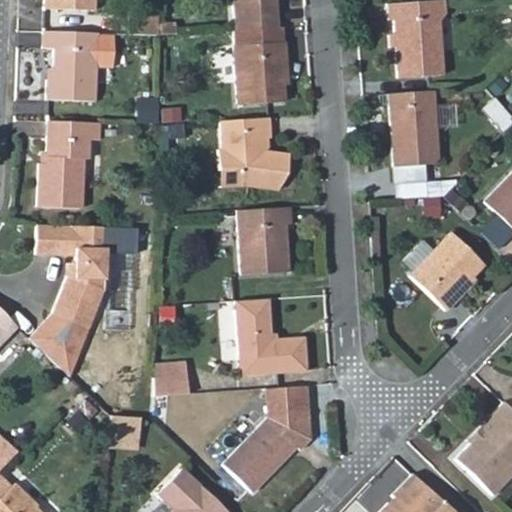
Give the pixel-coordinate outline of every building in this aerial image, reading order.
[(91,9),(90,0),(41,0),(41,8),(91,9)] [(227,0),(229,29),(273,26),(270,0),(227,0)] [(437,2),(380,6),(381,22),(388,22),(389,36),(390,49),(392,78),(434,76),(431,21),(437,16),(437,2)] [(124,34),(154,35),(154,34),(154,20),(154,16),(125,15),(124,34)] [(154,20),(154,34),(172,33),(171,20),(154,20)] [(276,40),(275,25),(273,26),(229,29),(227,29),(232,104),(278,101),(276,76),(280,75),(277,45),(276,40)] [(111,34),(40,33),(40,51),(52,51),(52,70),(51,82),(43,82),(43,100),(91,102),(92,65),(110,65),(111,34)] [(390,49),(389,36),(381,36),(382,49),(390,49)] [(51,82),(52,70),(44,70),(43,82),(51,82)] [(425,94),(380,96),(385,168),(388,168),(419,167),(429,158),(425,94)] [(493,97),(483,106),(501,127),(511,119),(493,97)] [(436,124),(450,126),(453,105),(439,103),(436,124)] [(264,134),(264,116),(215,120),(217,147),(212,148),(213,169),(224,168),(225,185),(243,185),(275,190),(282,172),(286,153),(259,149),(258,147),(256,136),(262,135),(264,134)] [(96,123),(43,121),(43,154),(43,164),(36,164),(35,164),(33,206),(78,208),(80,159),(86,159),(86,140),(96,140),(96,123)] [(388,168),(389,203),(420,201),(419,167),(388,168)] [(224,168),(213,169),(214,186),(225,185),(224,168)] [(511,172),(478,206),(511,239),(511,238),(511,172)] [(287,224),(286,207),(233,210),(237,274),(284,271),(281,224),(287,224)] [(101,227),(33,225),(32,255),(70,256),(70,264),(69,279),(63,279),(49,314),(25,338),(66,378),(100,292),(101,227)] [(460,284),(477,267),(446,236),(403,279),(439,314),(464,289),(460,284)] [(419,239),(402,266),(410,272),(428,245),(419,239)] [(265,334),(264,299),(229,301),(233,359),(250,359),(250,374),(300,371),(297,339),(272,340),(266,341),(265,334)] [(0,341),(14,327),(0,313),(0,341)] [(250,359),(233,359),(235,375),(250,374),(250,359)] [(176,362),(150,364),(148,397),(178,395),(177,376),(176,362)] [(511,474),(511,414),(500,402),(477,426),(481,430),(468,445),(452,461),(489,498),(511,474)] [(285,461),(305,440),(273,408),(217,466),(246,494),(281,459),(285,461)] [(133,418),(103,417),(104,449),(132,449),(133,418)] [(463,440),(468,445),(481,430),(477,426),(463,440)] [(0,466),(13,453),(1,441),(0,441),(0,466)] [(220,511),(176,469),(150,496),(166,511),(220,511)] [(450,511),(410,472),(390,493),(391,495),(395,498),(389,504),(385,501),(374,511),(450,511)] [(7,486),(0,493),(0,511),(37,511),(32,506),(34,504),(11,482),(7,486)] [(395,498),(391,495),(385,501),(389,504),(395,498)]
